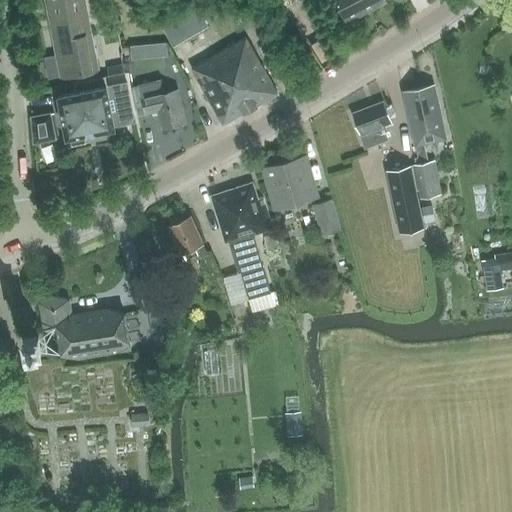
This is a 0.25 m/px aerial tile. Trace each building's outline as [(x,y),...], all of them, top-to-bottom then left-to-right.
[(61,76),(99,69),(85,0),(46,0),(57,55),(46,57),(50,77),(61,74),(61,76)] [(336,0),(347,21),(386,1),(385,0),(336,0)] [(194,5),(163,23),(175,44),(183,39),(191,52),(208,43),(200,29),(205,26),(194,5)] [(193,67),(192,67),(223,123),(278,93),(247,37),(215,55),(193,67)] [(77,91),(59,94),(67,136),(115,126),(115,124),(135,120),(127,81),(108,85),(106,76),(76,82),(77,91)] [(161,80),(141,85),(144,98),(148,113),(159,110),(163,129),(187,123),(178,89),(164,93),(161,80)] [(434,85),(403,91),(418,157),(414,158),(416,167),(421,194),(441,191),(435,159),(429,160),(425,143),(447,138),(434,85)] [(382,125),(392,121),(384,101),(352,113),(365,147),(388,139),(382,125)] [(53,114),(31,117),(34,142),(55,140),(53,114)] [(274,208),(317,195),(306,156),(263,168),(274,208)] [(410,166),(387,171),(400,234),(423,229),(416,195),(416,193),(410,166)] [(254,233),(272,227),(263,196),(257,198),(252,182),(211,195),(216,211),(215,211),(224,243),(229,241),(238,272),(241,271),(249,298),(271,291),(254,233)] [(323,233),(339,228),(331,199),(314,204),(323,233)] [(200,257),(208,254),(191,215),(168,225),(183,261),(198,254),(200,257)] [(276,234),(264,236),(268,256),(279,254),(276,234)] [(71,316),(70,300),(51,296),(40,304),(44,330),(58,331),(62,354),(80,358),(115,352),(130,342),(124,313),(110,309),(73,315),(71,316)] [(25,357),(42,354),(39,337),(22,340),(25,357)] [(149,413),(131,414),(132,427),(150,426),(149,413)]
